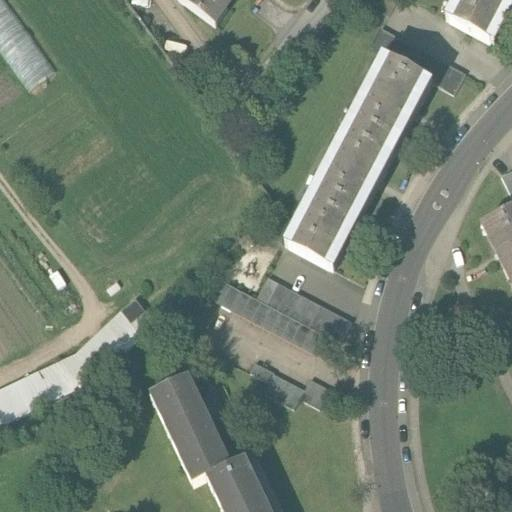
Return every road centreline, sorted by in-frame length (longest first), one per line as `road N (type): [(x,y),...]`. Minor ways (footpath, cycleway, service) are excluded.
road 1 (residential): [(398,511),(385,367),(404,277),(434,208),(511,106)]
road 2 (residential): [(320,0),(262,69),(241,75),(223,69),(167,0)]
road 3 (track): [(0,174),(92,299)]
